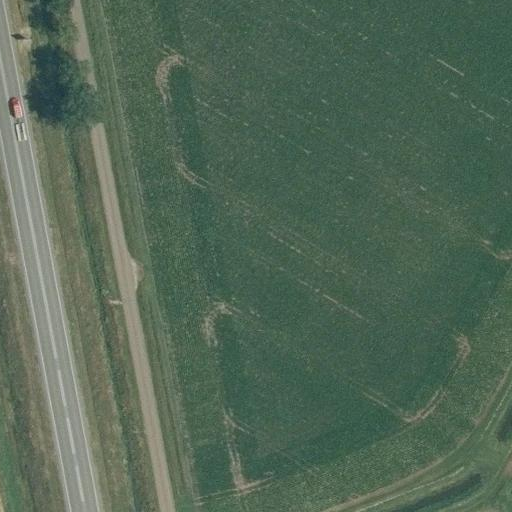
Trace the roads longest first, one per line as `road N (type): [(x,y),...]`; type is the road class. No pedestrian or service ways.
road 1 (unclassified): [(168,511),(71,0)]
road 2 (trunk): [(85,511),(0,54)]
